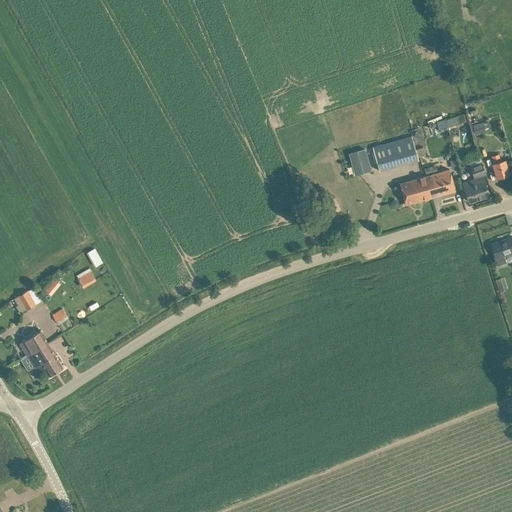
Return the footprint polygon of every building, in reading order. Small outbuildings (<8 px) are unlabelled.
[(464,113),(452,117),(455,125),(466,121),(464,113)] [(445,119),(436,122),(439,131),(448,128),(445,119)] [(474,132),(491,128),(489,119),(472,123),(474,132)] [(424,134),(415,130),(413,136),(422,139),(424,134)] [(372,146),(379,170),(418,159),(417,157),(415,149),(411,135),(372,146)] [(423,146),(415,149),(417,157),(425,154),(423,146)] [(365,148),(348,153),(355,175),(371,170),(365,148)] [(496,175),(497,177),(504,175),(505,176),(507,175),(507,174),(509,174),(505,160),(508,158),(506,151),(481,158),(487,177),(496,175)] [(475,179),(464,183),(469,201),(489,194),(482,175),(486,174),(481,161),(470,165),(475,179)] [(449,169),(425,176),(431,196),(455,190),(449,169)] [(431,196),(425,176),(400,183),(406,204),(431,196)] [(394,199),(391,202),(392,206),(396,207),(399,204),(398,200),(394,199)] [(334,213),(328,202),(320,206),(325,217),(334,213)] [(496,251),(493,252),(498,265),(507,262),(505,255),(511,252),(511,236),(493,243),(496,251)] [(86,250),(94,265),(103,261),(95,246),(86,250)] [(83,271),(77,275),(78,277),(78,278),(83,287),(95,279),(91,271),(84,274),(83,271)] [(496,277),(498,289),(506,288),(504,276),(496,277)] [(55,277),(44,288),(50,294),(61,283),(55,277)] [(18,295),(26,309),(40,301),(32,289),(28,291),(27,290),(18,295)] [(52,314),(56,321),(67,315),(62,308),(52,314)] [(19,342),(27,355),(47,342),(40,330),(19,342)] [(63,367),(47,342),(27,355),(34,367),(35,367),(39,374),(46,370),(49,375),(63,367)]
